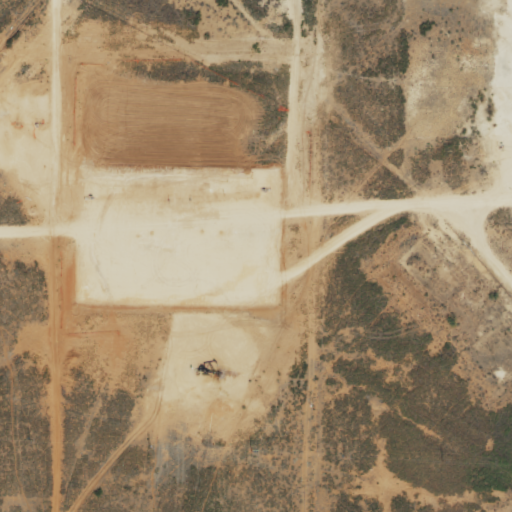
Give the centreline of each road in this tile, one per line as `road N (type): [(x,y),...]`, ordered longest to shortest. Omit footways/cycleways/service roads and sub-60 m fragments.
road 1 (track): [(511,198),(0,226)]
road 2 (track): [(64,0),(63,511)]
